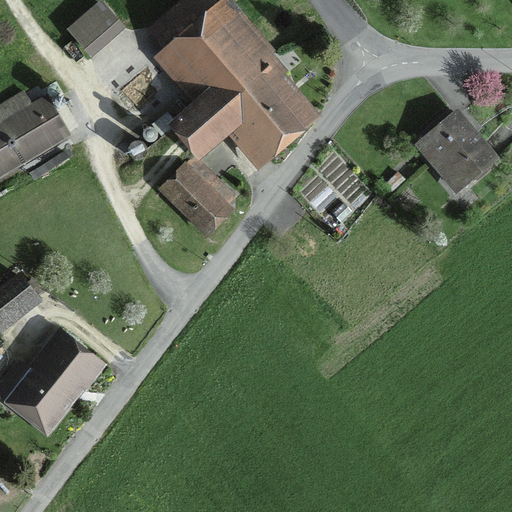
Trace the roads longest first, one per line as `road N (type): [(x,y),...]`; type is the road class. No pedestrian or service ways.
road 1 (residential): [(36,511),(380,68)]
road 2 (unclassified): [(511,63),(380,68)]
